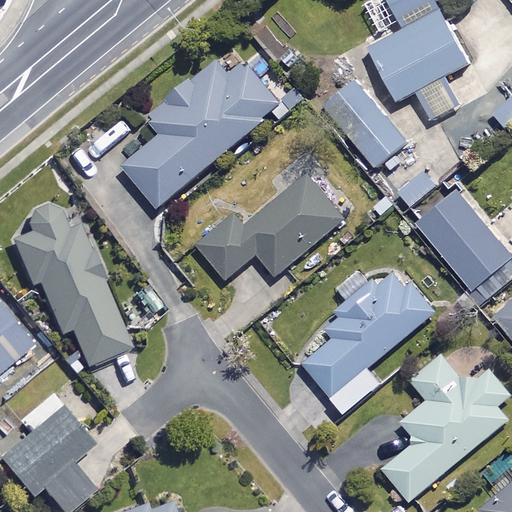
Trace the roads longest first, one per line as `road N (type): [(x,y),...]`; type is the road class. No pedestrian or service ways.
road 1 (residential): [(329,511),(217,381),(197,381),(151,409)]
road 2 (trunk): [(0,101),(122,0)]
